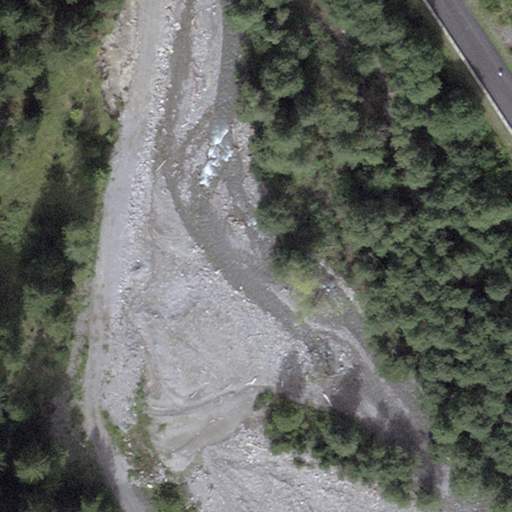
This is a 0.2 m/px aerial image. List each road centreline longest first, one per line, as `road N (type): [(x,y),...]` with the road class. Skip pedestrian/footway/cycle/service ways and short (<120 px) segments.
road 1 (track): [(162,0),(163,30),(108,234),(94,337),(97,421),(138,511)]
road 2 (secondary): [(444,0),(511,101)]
